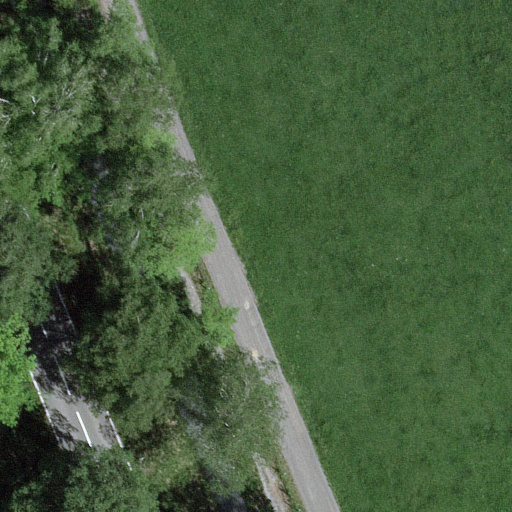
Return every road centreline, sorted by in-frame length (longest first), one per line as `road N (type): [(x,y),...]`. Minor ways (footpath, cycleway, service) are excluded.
road 1 (track): [(318,511),(107,0)]
road 2 (secondary): [(121,511),(0,209)]
